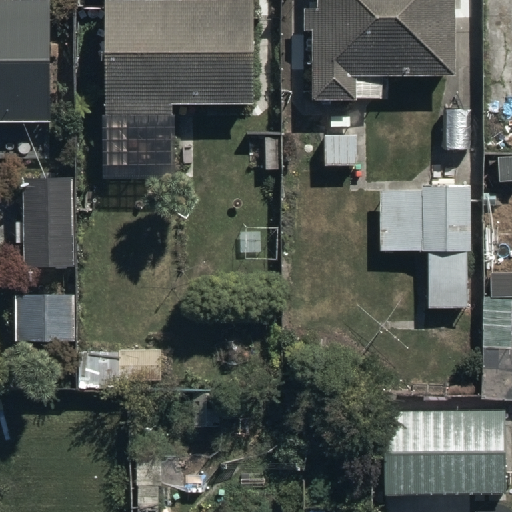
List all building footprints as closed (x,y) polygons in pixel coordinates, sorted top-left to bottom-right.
[(50,0),(0,0),(0,113),(51,113),(50,0)] [(254,0),(104,0),(104,107),(174,107),(174,97),(254,97),(254,0)] [(451,0),(315,0),(315,2),(304,2),(304,27),(309,27),(309,90),(356,90),(356,67),(451,67),(451,0)] [(73,169),(22,169),(22,261),(74,261),(73,169)] [(380,182),(379,243),(427,244),(427,289),(472,289),(474,183),(380,182)] [(506,405),(379,406),(379,495),(507,494),(506,405)]
